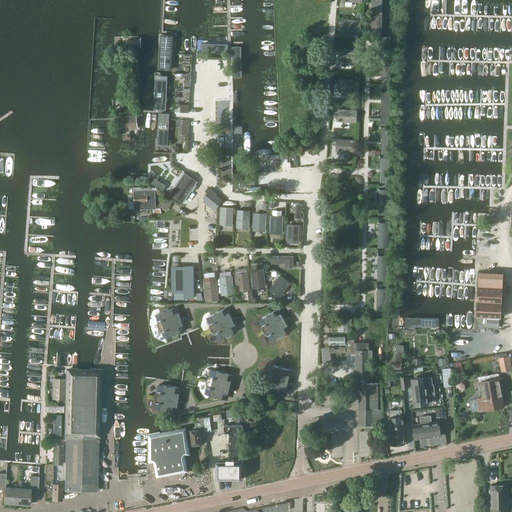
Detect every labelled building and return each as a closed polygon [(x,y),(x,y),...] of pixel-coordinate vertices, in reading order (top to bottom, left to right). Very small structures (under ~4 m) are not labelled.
[(383,0),(372,0),(373,14),(384,14),(383,0)] [(384,15),(373,15),(372,35),(383,36),(384,15)] [(361,32),(361,21),(344,20),(343,31),(361,32)] [(173,36),(160,36),(158,71),(171,71),(173,36)] [(127,47),(141,47),(141,38),(135,38),(135,39),(127,39),(127,47)] [(378,41),(378,64),(387,64),(387,41),(378,41)] [(204,43),(204,52),(228,53),(226,43),(204,43)] [(309,51),(308,46),(302,46),(302,60),(303,60),(303,62),(309,62),(309,63),(317,63),(317,51),(309,51)] [(242,48),(233,48),(233,79),(243,79),(242,48)] [(359,62),(359,51),(342,50),(341,61),(359,62)] [(317,83),(317,75),(296,75),(296,83),(317,83)] [(381,75),(370,76),(371,94),(382,94),(381,75)] [(358,92),(358,81),(341,80),(340,91),(358,92)] [(167,111),(168,81),(156,81),(154,111),(167,111)] [(379,95),(380,122),(388,123),(387,94),(379,95)] [(181,104),(180,112),(189,113),(189,105),(181,104)] [(357,122),(357,111),(340,110),(339,121),(357,122)] [(157,151),(168,152),(170,113),(159,113),(157,151)] [(139,129),(136,114),(127,115),(128,117),(121,118),(123,127),(130,126),(131,130),(139,129)] [(381,124),(380,151),(387,152),(388,124),(381,124)] [(295,146),(318,146),(317,132),(310,132),(310,138),(295,138),(295,146)] [(356,152),(357,141),(339,139),(338,151),(356,152)] [(233,180),(233,155),(230,155),(222,155),(218,155),(218,166),(223,166),(223,180),(233,180)] [(380,160),(380,184),(389,184),(389,160),(380,160)] [(183,202),(198,181),(183,171),(168,193),(183,202)] [(167,185),(162,182),(159,189),(164,191),(167,185)] [(215,212),(223,202),(208,189),(202,197),(205,200),(204,202),(215,212)] [(380,190),(379,215),(390,215),(391,190),(380,190)] [(153,209),(156,209),(155,191),(135,191),(135,210),(153,209)] [(233,226),(234,207),(221,207),(220,225),(233,226)] [(249,229),(250,211),(237,210),(236,229),(249,229)] [(266,232),(267,214),(255,213),(254,231),(266,232)] [(283,235),(284,216),(271,215),(270,234),(283,235)] [(379,222),(378,247),(389,248),(390,223),(379,222)] [(299,244),(300,225),(287,224),(286,243),(299,244)] [(294,267),(294,255),(271,255),(271,263),(285,263),(285,267),(294,267)] [(378,255),(378,280),(389,281),(390,256),(378,255)] [(193,265),(170,265),(169,292),(172,292),(173,292),(173,295),(173,299),(193,299),(193,294),(193,267),(193,265)] [(253,288),(266,287),(264,268),(251,270),(253,288)] [(237,292),(250,290),(248,272),(235,273),(237,292)] [(280,297),(291,282),(280,274),(269,289),(280,297)] [(221,295),(234,294),(232,275),(219,276),(221,295)] [(206,302),(219,300),(216,278),(203,280),(206,302)] [(503,303),(504,287),(479,286),(478,301),(503,303)] [(378,288),(377,313),(389,314),(390,289),(378,288)] [(502,317),(503,303),(478,301),(477,316),(502,317)] [(174,310),(173,307),(157,313),(159,320),(162,319),(162,320),(163,320),(166,328),(165,328),(166,329),(163,330),(165,337),(182,331),(181,329),(185,327),(178,308),(174,310)] [(225,311),(223,308),(208,317),(211,323),(214,322),(214,323),(215,322),(219,330),(218,331),(219,332),(216,333),(220,339),(236,331),(234,329),(237,327),(228,309),(225,311)] [(276,312),(275,310),(260,319),(263,325),(266,324),(271,333),(269,334),(273,341),(288,332),(287,329),(290,328),(280,310),(276,312)] [(351,331),(352,318),(322,317),(322,324),(344,325),(344,331),(351,331)] [(406,318),(406,326),(423,326),(438,327),(438,318),(406,318)] [(488,318),(488,327),(497,327),(498,318),(488,318)] [(379,343),(378,321),(373,321),(373,343),(369,343),(354,343),(354,341),(346,341),(346,347),(332,347),(332,352),(346,352),(346,354),(357,354),(357,379),(362,379),(362,380),(363,380),(363,382),(369,382),(369,360),(372,360),(372,350),(369,350),(369,349),(378,349),(377,343),(379,343)] [(401,369),(404,345),(397,344),(394,368),(401,369)] [(502,371),(511,369),(511,365),(510,356),(500,357),(502,371)] [(417,371),(423,371),(422,360),(414,361),(415,369),(416,368),(417,371)] [(284,391),(289,372),(286,371),(286,368),(269,364),(267,371),(270,372),(270,373),(271,373),(268,381),(267,381),(267,382),(264,381),(262,388),(280,393),(281,391),(284,391)] [(97,491),(100,370),(98,370),(78,370),(68,369),(67,396),(65,490),(97,491)] [(227,397),(233,377),(229,376),(230,374),(213,369),(211,376),(213,377),(213,378),(214,378),(212,387),(211,386),(211,387),(208,386),(206,394),(223,398),(224,396),(227,397)] [(64,377),(53,377),(53,399),(64,400),(64,377)] [(426,385),(426,378),(412,379),(415,405),(429,403),(428,396),(435,395),(434,384),(426,385)] [(480,411),(505,406),(499,378),(481,382),(484,397),(477,398),(480,411)] [(378,409),(378,382),(369,382),(363,382),(363,390),(360,390),(361,424),(373,424),(373,425),(383,425),(382,425),(382,409),(378,409)] [(177,409),(180,389),(177,389),(177,386),(159,384),(158,391),(161,391),(161,392),(162,392),(161,401),(160,401),(160,402),(157,402),(156,409),(173,411),(174,409),(177,409)] [(402,417),(401,410),(391,411),(391,418),(389,418),(391,444),(405,443),(403,417),(402,417)] [(192,445),(206,443),(202,415),(198,416),(199,422),(195,423),(195,429),(189,430),(192,445)] [(432,423),(431,415),(420,417),(421,424),(413,425),(415,439),(441,436),(439,422),(432,423)] [(55,416),(54,433),(63,434),(64,416),(55,416)] [(224,425),(224,432),(229,432),(229,461),(218,461),(219,478),(242,478),(242,465),(243,465),(244,425),(224,425)] [(188,471),(185,455),(191,454),(186,427),(149,434),(149,443),(149,463),(154,462),(157,477),(188,471)] [(54,444),(53,464),(63,465),(63,444),(54,444)] [(474,464),(467,465),(468,484),(476,484),(474,464)] [(17,504),(18,488),(6,487),(7,474),(0,473),(0,488),(6,489),(4,502),(17,504)] [(38,492),(39,477),(32,476),(30,489),(18,488),(17,504),(29,505),(31,491),(38,492)] [(511,504),(511,498),(507,498),(507,484),(491,485),(492,511),(508,511),(507,504),(511,504)] [(53,485),(52,501),(62,501),(62,485),(53,485)]
